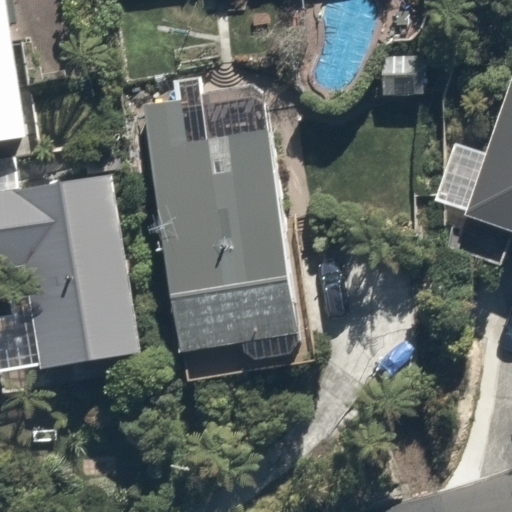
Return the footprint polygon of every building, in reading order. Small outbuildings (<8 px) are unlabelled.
[(19,0),(0,0),(0,161),(50,151),(19,0)] [(360,0),(299,0),(255,64),(337,121),(401,29),(360,0)] [(511,88),(464,219),(511,236),(511,88)] [(277,91),(145,117),(195,365),(327,339),(277,91)] [(133,181),(4,193),(16,318),(0,319),(0,368),(1,380),(151,366),(133,181)]
